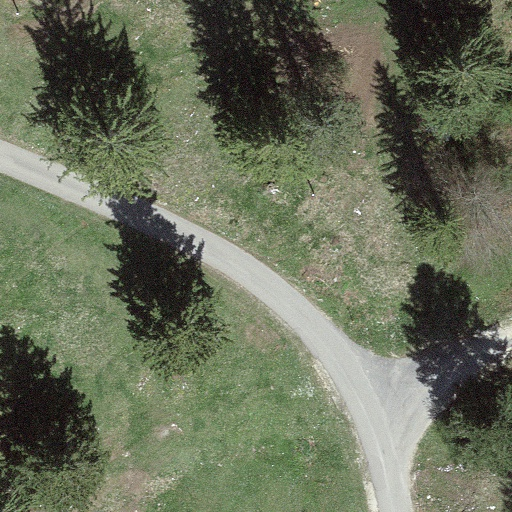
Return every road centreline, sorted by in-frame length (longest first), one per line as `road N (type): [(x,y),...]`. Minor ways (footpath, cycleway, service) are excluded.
road 1 (unclassified): [(0,159),(193,239),(266,281),(316,324),(377,404),(400,511)]
road 2 (track): [(511,342),(377,404)]
